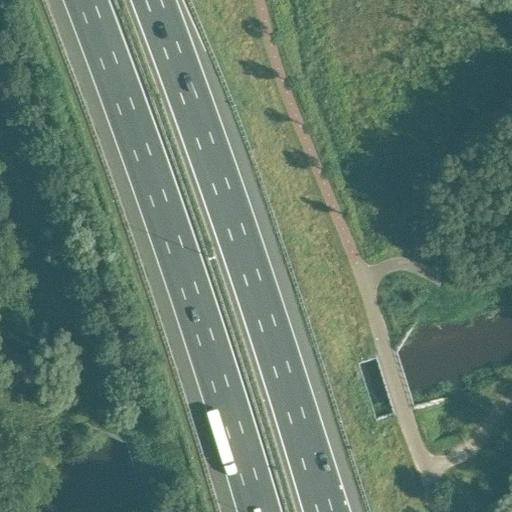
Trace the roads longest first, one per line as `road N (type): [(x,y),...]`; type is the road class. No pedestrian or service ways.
road 1 (motorway): [(83,0),(136,135),(259,511)]
road 2 (motorway): [(325,511),(279,351),(152,0)]
road 3 (unclassified): [(441,511),(357,266)]
